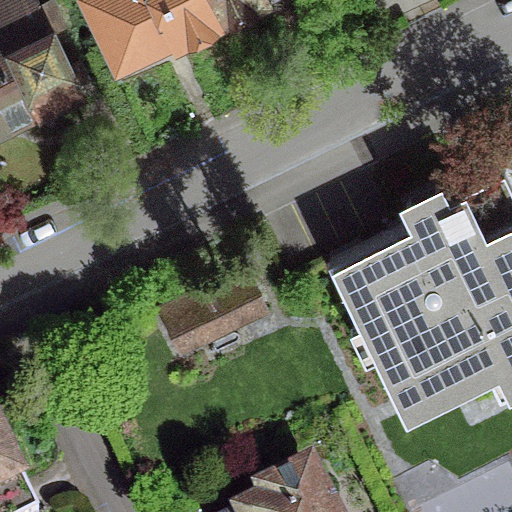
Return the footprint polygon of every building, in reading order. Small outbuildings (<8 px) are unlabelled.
[(0,0),(0,123),(75,87),(47,28),(59,22),(49,1),(33,8),(29,0),(0,0)] [(173,38),(217,16),(209,0),(81,0),(113,64),(172,35),(173,38)] [(209,0),(217,16),(251,0),(209,0)] [(405,202),(413,219),(328,260),(394,395),(479,354),(497,389),(511,382),(511,203),(499,177),(442,205),(434,188),(405,202)] [(186,298),(161,310),(177,344),(202,332),(186,298)] [(0,511),(32,511),(0,445),(0,511)] [(258,504),(242,511),(326,511),(305,469),(254,495),(258,504)]
